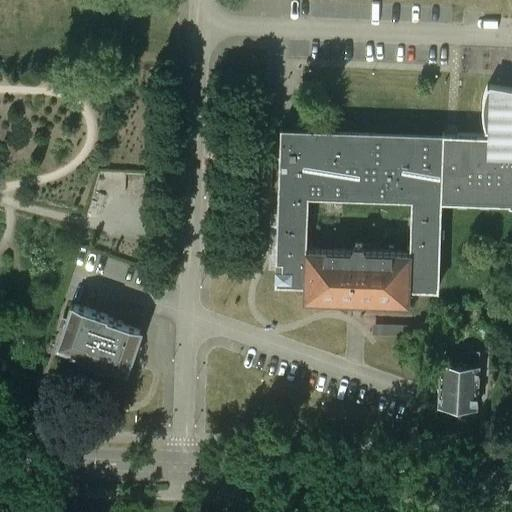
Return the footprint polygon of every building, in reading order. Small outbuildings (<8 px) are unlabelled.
[(280,128),(277,212),(274,281),(301,282),(301,286),(303,286),(303,300),(348,301),(348,304),(360,304),(362,304),(362,302),(407,303),(407,289),(410,289),(410,285),(438,286),(440,200),(509,202),(508,204),(511,204),(511,88),(489,85),(489,86),(486,85),(485,88),(482,96),(481,105),(481,112),(483,123),(485,130),(489,130),(489,134),(441,133),(441,136),(300,131),(300,140),(282,139),(282,128),(280,128)] [(102,191),(141,192),(142,172),(103,170),(102,191)] [(64,329),(59,346),(57,350),(59,356),(67,358),(72,355),(74,351),(92,357),(106,317),(106,315),(73,304),(67,321),(62,319),(59,327),(64,329)] [(106,317),(92,357),(91,359),(109,366),(108,369),(111,375),(118,377),(124,375),(131,354),(136,356),(139,348),(134,346),(140,328),(138,328),(141,317),(139,312),(131,310),(126,312),(123,322),(106,317)] [(467,351),(467,366),(439,365),(437,406),(476,407),(478,366),(477,366),(477,352),(467,351)]
